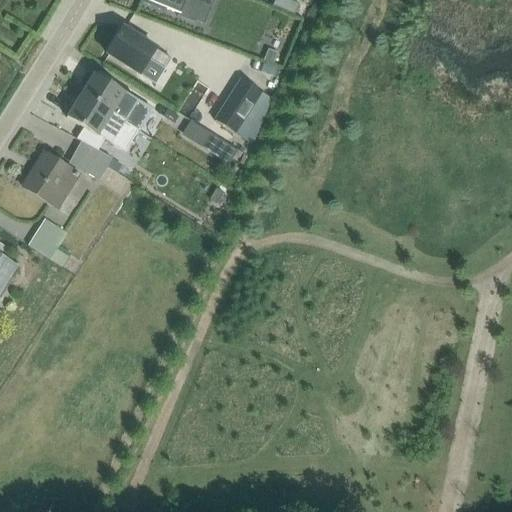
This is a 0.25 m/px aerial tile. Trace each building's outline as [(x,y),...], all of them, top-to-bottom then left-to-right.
[(191,26),(203,0),(143,0),(143,2),(191,26)] [(170,48),(175,36),(160,29),(155,40),(170,48)] [(122,31),(107,57),(140,76),(149,61),(165,70),(171,60),(122,31)] [(214,103),(239,119),(269,72),(244,56),(214,103)] [(93,77),(80,98),(137,133),(150,113),(93,77)] [(137,133),(80,98),(67,120),(82,130),(76,140),(97,153),(104,141),(124,153),(137,133)] [(16,189),(56,212),(78,173),(39,150),(16,189)] [(0,293),(17,267),(0,256),(0,293)]
